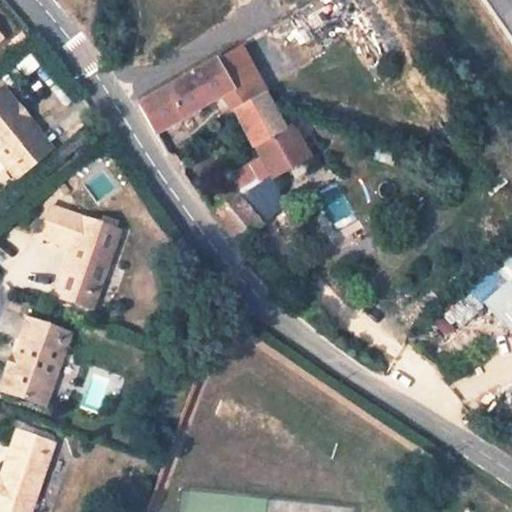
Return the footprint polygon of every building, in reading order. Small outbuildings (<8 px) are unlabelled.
[(223,94),(236,114),(265,98),(238,47),(137,110),(155,138),(223,94)] [(7,81),(0,86),(0,149),(17,170),(55,140),(7,81)] [(287,136),(265,98),(236,114),(260,154),(287,136)] [(287,136),(260,154),(264,163),(273,176),(279,184),(318,160),(304,137),(292,134),(287,136)] [(264,163),(230,185),(239,199),(273,176),(264,163)] [(239,199),(214,217),(241,248),(266,229),(239,199)] [(120,225),(50,200),(39,230),(60,237),(64,227),(74,231),(54,288),(92,302),(120,225)] [(486,305),(508,332),(511,328),(511,255),(511,254),(440,311),(455,329),(486,305)] [(70,330),(26,314),(1,386),(45,402),(70,330)] [(0,505),(17,511),(28,511),(55,438),(18,425),(0,474),(0,505)]
